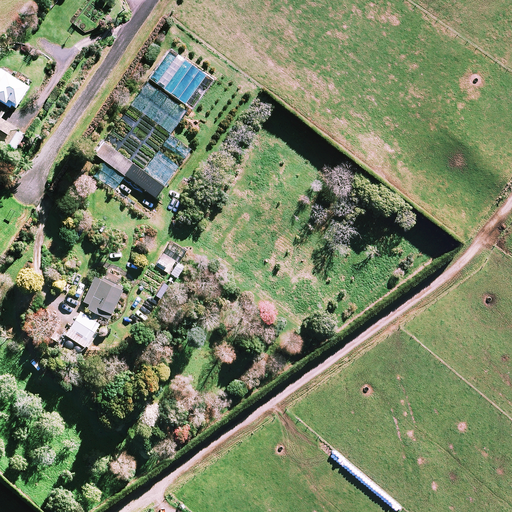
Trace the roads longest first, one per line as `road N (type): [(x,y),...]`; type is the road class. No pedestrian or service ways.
road 1 (track): [(121,511),(457,268),(511,200)]
road 2 (residential): [(152,0),(27,186)]
